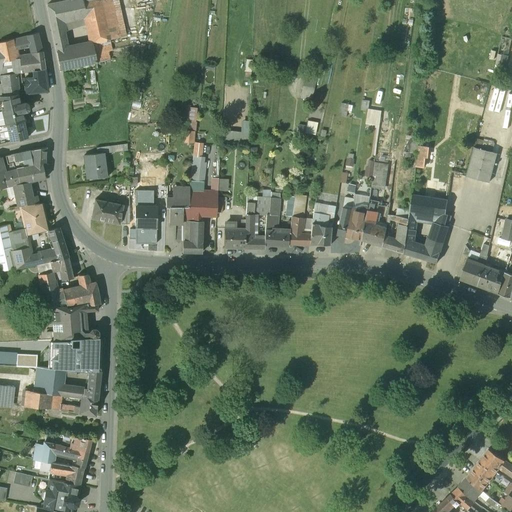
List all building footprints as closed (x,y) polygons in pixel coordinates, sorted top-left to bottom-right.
[(61,21),(85,16),(83,2),(82,0),(71,0),(47,5),(52,33),(62,31),(63,31),(61,21)] [(70,0),(71,0),(82,0),(83,2),(93,0),(100,0),(108,39),(105,40),(107,50),(111,49),(109,41),(128,37),(120,0),(70,0)] [(85,16),(90,43),(93,43),(105,40),(108,39),(100,0),(93,0),(83,2),(85,16)] [(79,46),(65,49),(63,39),(62,31),(52,33),(56,50),(60,69),(83,64),(79,46)] [(36,32),(27,34),(29,44),(29,45),(39,44),(36,32)] [(29,44),(27,34),(17,37),(18,42),(19,46),(29,44)] [(511,38),(504,36),(495,64),(504,67),(511,40),(511,38)] [(12,38),(0,41),(0,60),(0,62),(9,60),(17,58),(14,48),(13,43),(12,38)] [(109,59),(107,50),(105,40),(93,43),(96,62),(109,59)] [(91,43),(79,46),(83,64),(96,62),(93,43),(90,43),(91,43)] [(39,44),(29,45),(32,55),(26,56),(29,71),(33,70),(34,70),(44,69),(42,54),(39,44)] [(29,71),(26,56),(19,56),(19,58),(21,71),(21,72),(29,71)] [(19,58),(17,58),(9,60),(11,71),(21,71),(19,58)] [(34,70),(33,70),(34,83),(35,92),(47,90),(44,69),(34,70)] [(21,76),(16,77),(17,85),(26,85),(26,83),(34,83),(33,70),(29,71),(21,72),(21,76)] [(0,75),(4,95),(18,92),(17,85),(16,77),(16,73),(12,74),(0,75)] [(306,76),(301,100),(310,101),(316,78),(306,76)] [(26,83),(26,85),(27,92),(35,92),(34,83),(26,83)] [(4,95),(0,95),(0,98),(6,125),(24,120),(22,111),(19,100),(18,93),(4,95)] [(20,99),(19,100),(22,111),(23,112),(25,111),(26,111),(27,110),(28,109),(29,108),(29,106),(29,105),(29,104),(29,103),(28,102),(28,101),(27,100),(25,99),(24,99),(23,99),(22,99),(21,99),(20,99)] [(349,104),(341,102),(338,116),(347,117),(349,104)] [(197,108),(188,107),(186,130),(195,131),(197,108)] [(381,110),(368,108),(367,110),(365,123),(379,125),(381,110)] [(24,120),(6,125),(7,130),(10,141),(28,137),(24,120)] [(318,123),(308,121),(306,126),(305,132),(315,134),(318,123)] [(305,132),(306,126),(298,125),(296,132),(305,134),(305,132)] [(184,130),(182,141),(193,142),(195,131),(186,130),(184,130)] [(221,130),(221,141),(249,144),(249,132),(221,130)] [(411,152),(417,153),(418,146),(420,136),(406,134),(404,156),(410,157),(411,152)] [(491,143),(483,141),(481,148),(489,150),(491,143)] [(127,143),(109,146),(110,152),(128,150),(127,143)] [(195,143),(191,181),(200,181),(204,144),(195,143)] [(431,147),(418,146),(417,153),(416,166),(426,167),(427,156),(430,156),(431,147)] [(481,148),(474,146),(466,176),(489,182),(496,152),(489,150),(481,148)] [(46,147),(5,155),(7,163),(2,164),(4,171),(16,168),(42,164),(45,163),(46,147)] [(97,154),(84,155),(86,179),(106,177),(105,168),(105,166),(103,153),(97,154)] [(0,157),(0,188),(8,186),(4,171),(2,164),(2,163),(0,157)] [(367,167),(366,176),(373,177),(375,163),(375,162),(370,161),(369,168),(367,167)] [(373,177),(371,187),(385,188),(389,164),(375,163),(373,177)] [(42,164),(16,168),(19,183),(31,181),(45,178),(42,164)] [(8,186),(13,185),(19,183),(16,168),(4,171),(8,186)] [(189,198),(192,198),(193,191),(203,191),(203,198),(217,198),(217,193),(218,179),(211,178),(210,190),(203,190),(204,181),(200,181),(191,181),(190,191),(189,198)] [(218,179),(217,193),(228,193),(228,178),(218,179)] [(31,181),(19,183),(13,185),(16,200),(34,196),(31,181)] [(356,185),(349,184),(348,192),(355,193),(356,185)] [(271,186),(263,186),(262,197),(271,198),(271,186)] [(153,190),(135,190),(135,206),(153,206),(153,190)] [(190,191),(172,191),(172,194),(166,194),(165,205),(165,207),(169,208),(168,223),(182,224),(182,218),(182,207),(188,207),(189,198),(190,191)] [(288,194),(285,215),(292,216),(294,195),(288,194)] [(434,198),(413,194),(409,212),(409,214),(417,216),(417,212),(436,215),(445,216),(445,214),(448,199),(434,198)] [(306,196),(294,195),(292,216),(300,217),(300,213),(303,214),(306,196)] [(34,196),(16,200),(18,206),(24,205),(29,203),(36,203),(34,196)] [(256,197),(246,196),(245,204),(246,204),(245,214),(253,215),(253,214),(256,214),(256,197)] [(354,198),(345,196),(343,206),(353,208),(354,198)] [(262,197),(256,197),(256,214),(265,215),(266,215),(269,215),(271,198),(262,197)] [(217,200),(217,198),(203,198),(192,198),(189,198),(188,207),(182,207),(182,218),(192,218),(192,226),(202,226),(203,214),(216,215),(216,213),(217,200)] [(103,201),(95,199),(91,219),(119,224),(123,205),(110,202),(103,201)] [(29,203),(24,205),(25,209),(21,210),(23,220),(25,220),(27,227),(45,223),(47,223),(43,209),(40,210),(39,203),(36,203),(29,203)] [(315,208),(314,207),(313,212),(327,214),(327,218),(334,219),(337,207),(316,203),(315,208)] [(369,203),(369,205),(367,211),(368,211),(376,212),(388,215),(388,207),(383,205),(369,203)] [(363,204),(356,209),(353,208),(349,223),(346,236),(362,240),(368,211),(367,211),(369,205),(363,204)] [(128,206),(123,205),(119,224),(129,224),(129,223),(128,206)] [(153,206),(135,206),(135,227),(136,227),(156,227),(156,206),(153,206)] [(343,206),(337,234),(346,236),(349,223),(353,208),(343,206)] [(368,211),(362,240),(370,241),(374,224),(376,212),(368,211)] [(313,212),(310,234),(309,244),(318,244),(320,235),(316,234),(317,225),(325,226),(327,218),(327,214),(313,212)] [(388,215),(376,212),(374,224),(386,228),(387,224),(387,218),(388,215)] [(253,215),(245,214),(245,228),(245,234),(253,234),(253,215)] [(413,243),(417,216),(409,214),(408,218),(407,225),(403,252),(411,254),(413,243)] [(276,215),(270,215),(269,215),(266,215),(265,230),(271,230),(271,231),(274,232),(276,215)] [(445,216),(436,215),(429,238),(444,242),(448,226),(444,225),(445,216)] [(300,217),(292,216),(291,223),(302,225),(303,218),(300,217)] [(399,221),(399,223),(407,225),(408,218),(400,217),(399,221)] [(192,218),(182,218),(182,224),(183,242),(191,242),(192,226),(192,218)] [(511,219),(507,219),(502,238),(511,240),(511,219)] [(12,223),(6,225),(8,232),(14,231),(12,223)] [(45,223),(27,227),(24,228),(25,228),(26,235),(29,234),(46,230),(45,223)] [(302,225),(291,223),(291,226),(290,233),(288,233),(287,244),(303,245),(309,244),(310,234),(304,233),(301,233),(301,230),(302,225)] [(396,240),(385,236),(383,246),(390,248),(403,252),(407,225),(399,223),(396,240)] [(245,228),(233,228),(233,224),(224,224),(224,228),(223,228),(223,247),(244,248),(245,234),(245,228)] [(386,228),(374,224),(370,241),(383,246),(385,236),(386,228)] [(22,253),(16,230),(14,231),(8,232),(6,225),(0,226),(0,270),(15,268),(25,266),(22,253)] [(325,226),(317,225),(316,234),(320,235),(318,244),(331,245),(332,227),(325,226)] [(202,226),(192,226),(191,242),(183,242),(182,253),(201,253),(202,226)] [(67,256),(58,227),(48,230),(55,249),(47,251),(49,260),(56,258),(57,259),(67,256)] [(156,227),(136,227),(136,229),(136,239),(136,243),(156,243),(156,227)] [(24,228),(16,230),(22,253),(32,251),(29,234),(26,235),(25,228),(24,228)] [(271,231),(271,230),(265,230),(264,239),(264,244),(287,246),(287,244),(288,233),(274,232),(271,231)] [(264,239),(253,239),(253,234),(245,234),(244,248),(264,248),(264,244),(264,239)] [(426,248),(413,243),(411,254),(437,263),(444,242),(429,238),(426,248)] [(32,251),(22,253),(25,266),(49,260),(47,251),(33,254),(32,251)] [(478,252),(475,262),(484,265),(486,255),(478,252)] [(458,268),(463,270),(466,259),(467,254),(464,253),(460,266),(458,268)] [(67,256),(57,259),(56,258),(49,260),(52,271),(59,270),(61,280),(73,278),(68,257),(67,256)] [(475,262),(466,259),(463,270),(460,279),(478,285),(484,265),(475,262)] [(499,270),(484,265),(478,285),(498,293),(502,282),(496,280),(499,270)] [(52,271),(54,281),(61,280),(59,270),(52,271)] [(52,271),(38,274),(39,276),(43,294),(56,291),(54,281),(52,271)] [(511,274),(505,272),(502,282),(498,293),(511,297),(511,291),(511,274)] [(87,274),(78,275),(81,285),(70,288),(75,305),(90,301),(90,305),(97,304),(99,304),(99,300),(95,282),(89,283),(87,274)] [(56,291),(43,294),(46,306),(66,304),(67,307),(75,305),(70,288),(56,291)] [(35,306),(46,306),(43,294),(33,297),(35,306)] [(56,331),(87,329),(85,310),(89,310),(97,310),(97,304),(87,306),(87,303),(66,307),(66,306),(54,306),(53,306),(56,331)] [(87,329),(56,331),(53,331),(54,340),(69,340),(68,339),(90,337),(99,337),(98,328),(87,329)] [(99,337),(90,337),(68,339),(69,340),(54,340),(52,341),(51,368),(64,370),(71,370),(75,370),(90,372),(91,370),(99,371),(100,337),(99,337)] [(0,364),(17,365),(17,354),(0,352),(0,364)] [(17,365),(36,366),(37,355),(17,354),(17,365)] [(35,388),(35,392),(41,392),(51,393),(61,395),(61,394),(62,385),(64,374),(64,370),(51,368),(38,366),(35,388)] [(99,375),(90,374),(88,389),(71,387),(70,395),(81,397),(87,398),(96,399),(99,375)] [(14,386),(0,383),(0,403),(12,405),(14,386)] [(71,387),(62,385),(61,394),(62,394),(70,395),(71,387)] [(25,390),(23,405),(33,406),(39,407),(41,392),(35,392),(25,390)] [(41,392),(39,407),(49,408),(51,393),(41,392)] [(62,394),(61,394),(61,395),(51,393),(49,408),(67,412),(68,405),(61,404),(62,394)] [(87,398),(81,397),(80,406),(79,407),(79,413),(94,415),(96,399),(87,398)] [(79,407),(68,405),(67,412),(79,413),(79,407)] [(92,438),(72,436),(70,443),(70,445),(69,447),(88,452),(92,438)] [(31,458),(41,461),(44,442),(34,440),(31,458)] [(56,444),(44,442),(41,461),(51,462),(52,463),(54,452),(56,444)] [(60,445),(58,445),(58,444),(56,444),(54,452),(78,458),(76,466),(83,467),(84,467),(88,452),(69,447),(66,447),(60,445)] [(511,465),(488,448),(467,477),(475,485),(481,490),(490,479),(497,469),(503,472),(504,471),(511,476),(511,465)] [(51,462),(41,461),(39,471),(49,472),(49,470),(51,462)] [(52,463),(51,462),(49,470),(56,471),(58,464),(52,463)] [(76,466),(71,465),(70,466),(58,464),(56,471),(66,473),(68,475),(68,476),(67,482),(78,484),(79,484),(83,467),(76,466)] [(32,476),(16,472),(13,481),(30,485),(32,476)] [(511,481),(497,473),(492,479),(491,482),(496,485),(495,486),(503,492),(509,483),(511,481)] [(475,485),(467,477),(461,483),(458,486),(472,500),(475,496),(477,499),(479,497),(486,501),(489,497),(481,490),(475,485)] [(67,482),(49,479),(47,488),(42,491),(41,496),(45,501),(43,508),(64,511),(70,511),(72,507),(74,507),(77,505),(78,500),(76,496),(78,484),(67,482)] [(511,485),(509,483),(503,492),(506,494),(509,494),(511,489),(511,485)] [(472,500),(458,486),(451,494),(459,502),(469,511),(477,511),(470,506),(474,502),(472,500)] [(499,497),(495,502),(499,505),(500,506),(502,508),(503,507),(511,511),(511,501),(500,493),(497,496),(499,497)] [(451,494),(446,497),(452,503),(455,506),(459,502),(451,494)] [(446,497),(440,502),(430,511),(442,511),(452,503),(446,497)] [(490,499),(489,497),(486,501),(497,509),(500,506),(499,505),(495,502),(490,499)]
